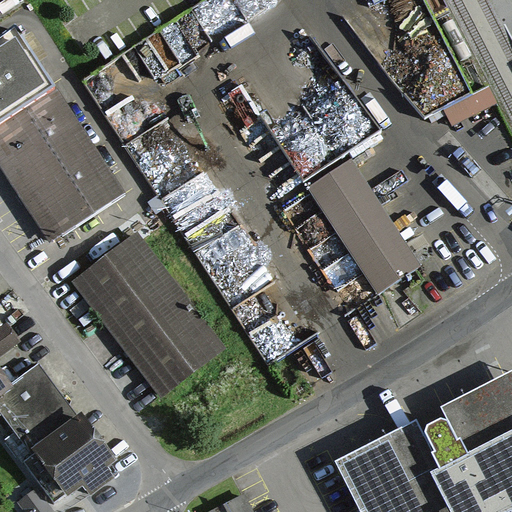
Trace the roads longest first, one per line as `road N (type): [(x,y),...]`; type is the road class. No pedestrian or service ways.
road 1 (unclassified): [(175,493),(511,291)]
road 2 (residential): [(307,0),(511,249)]
road 3 (residential): [(0,247),(175,493)]
